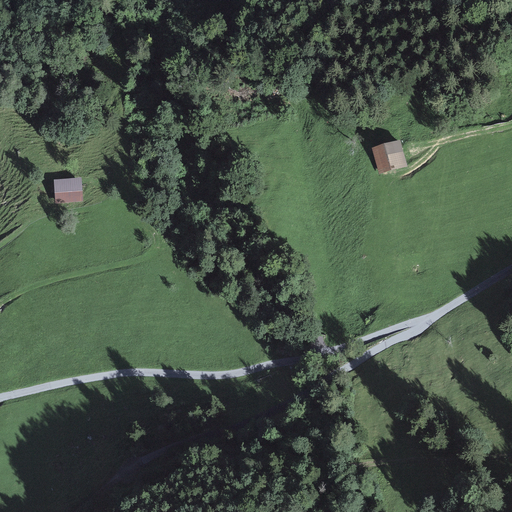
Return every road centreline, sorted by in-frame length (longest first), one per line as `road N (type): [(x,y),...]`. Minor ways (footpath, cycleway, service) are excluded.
road 1 (track): [(444,310),(313,357),(229,373),(135,371),(0,398)]
road 2 (track): [(511,454),(366,463),(142,461)]
road 3 (track): [(0,304),(54,278),(142,258),(157,244),(140,216),(100,205),(47,213),(0,244)]
road 4 (track): [(142,461),(295,398),(444,310)]
road 5 (track): [(511,124),(439,143),(397,174)]
